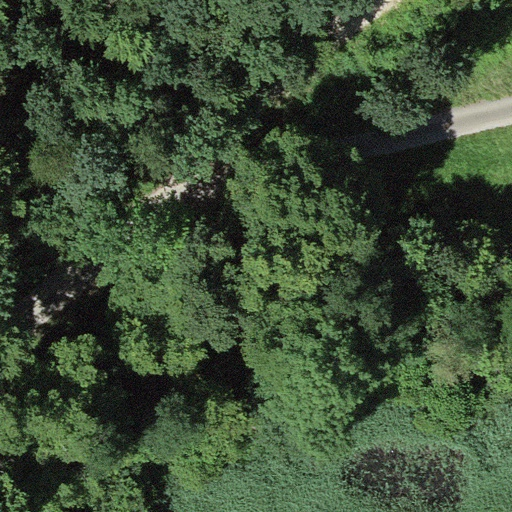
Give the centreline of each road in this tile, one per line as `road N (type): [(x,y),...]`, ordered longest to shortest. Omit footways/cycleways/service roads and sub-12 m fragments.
road 1 (track): [(0,338),(181,201),(511,113)]
road 2 (track): [(181,201),(295,65),(372,0)]
